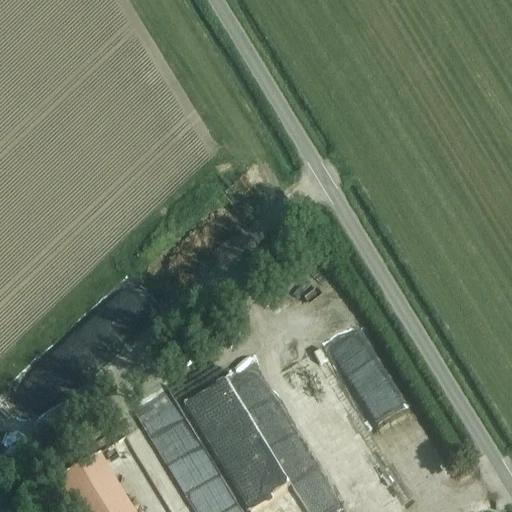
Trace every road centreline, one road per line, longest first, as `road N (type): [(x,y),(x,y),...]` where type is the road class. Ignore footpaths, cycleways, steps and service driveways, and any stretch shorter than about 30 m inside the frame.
road 1 (unclassified): [(511,484),(215,0)]
road 2 (track): [(32,440),(350,158)]
